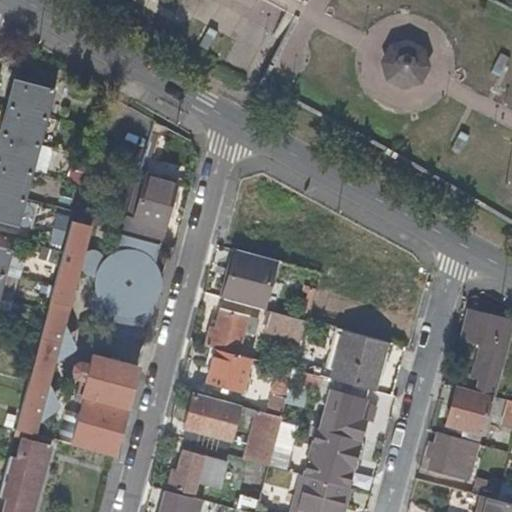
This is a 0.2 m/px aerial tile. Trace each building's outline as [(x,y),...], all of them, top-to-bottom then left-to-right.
[(218,32),(210,28),(200,47),(208,52),(218,32)] [(437,78),(445,62),(440,45),(425,37),(407,42),(399,57),(404,75),(420,83),(437,78)] [(0,221),(18,226),(18,224),(17,224),(52,89),(54,89),(54,88),(14,77),(13,78),(15,79),(0,133),(0,221)] [(304,100),(312,104),(315,98),(308,94),(304,100)] [(148,131),(140,156),(146,157),(154,133),(148,131)] [(376,138),(384,142),(387,136),(379,132),(376,138)] [(136,170),(123,216),(135,219),(146,175),(146,173),(136,170)] [(135,219),(123,216),(118,233),(159,244),(163,227),(164,227),(175,183),(146,175),(135,219)] [(54,360),(59,342),(62,328),(89,226),(70,221),(27,383),(46,389),(47,386),(54,360)] [(62,246),(67,229),(56,225),(50,243),(62,246)] [(159,245),(117,234),(112,254),(109,256),(106,258),(104,260),(102,263),(99,268),(98,269),(96,275),(95,278),(95,284),(95,288),(97,293),(98,296),(101,300),(101,302),(105,306),(108,308),(111,310),(110,313),(109,315),(109,318),(109,321),(110,323),(111,325),(112,326),(114,329),(117,330),(118,331),(123,331),(126,331),(129,331),(133,330),(137,328),(140,326),(142,325),(146,321),(148,318),(149,316),(151,312),(152,307),(153,303),(153,301),(154,300),(156,295),(158,291),(158,287),(159,282),(158,276),(157,271),(154,266),(153,265),(159,245)] [(0,285),(6,261),(9,250),(11,250),(11,249),(0,245),(0,285)] [(223,294),(236,250),(231,248),(219,293),(223,294)] [(223,294),(222,298),(261,309),(274,260),(236,250),(223,294)] [(6,261),(0,285),(0,324),(5,326),(21,265),(6,261)] [(313,270),(300,319),(304,320),(305,320),(318,272),(313,270)] [(480,376),(476,391),(494,396),(508,348),(511,332),(511,320),(493,316),(494,311),(481,307),(479,313),(470,310),(468,311),(461,338),(492,346),(491,349),(487,349),(486,353),(480,376)] [(210,325),(205,345),(214,348),(237,354),(242,331),(253,334),(257,320),(246,317),(247,315),(220,308),(217,320),(215,327),(210,325)] [(299,339),(304,320),(300,319),(269,311),(264,330),(299,339)] [(67,330),(62,328),(59,342),(54,360),(58,361),(67,330)] [(343,330),(331,379),(340,381),(366,388),(372,390),(376,373),(384,341),(343,330)] [(384,341),(376,373),(383,375),(391,343),(384,341)] [(241,391),(250,357),(237,354),(214,348),(206,382),(241,391)] [(481,352),(474,375),(480,376),(486,353),(481,352)] [(127,401),(136,366),(91,354),(87,368),(85,364),(79,362),(73,365),(71,371),(75,377),(79,378),(84,380),(80,395),(83,395),(116,404),(117,399),(127,401)] [(296,357),(293,369),(296,370),(309,373),(312,362),(296,357)] [(279,365),(267,414),(280,417),(293,369),(292,369),(279,365)] [(476,391),(480,376),(474,375),(445,367),(441,382),(476,391)] [(318,392),(322,376),(309,373),(296,370),(293,386),(318,392)] [(80,395),(84,380),(79,378),(73,400),(81,402),(83,395),(80,395)] [(337,392),(364,399),(366,388),(340,381),(337,392)] [(38,421),(46,389),(27,383),(15,429),(34,434),(38,421)] [(51,387),(47,386),(46,389),(38,421),(42,423),(51,387)] [(467,434),(480,437),(491,398),(456,388),(446,425),(448,426),(447,429),(467,434)] [(329,424),(337,392),(333,391),(325,423),(329,424)] [(363,400),(364,399),(337,392),(329,424),(325,423),(318,421),(317,427),(327,430),(359,438),(364,420),(364,419),(358,417),(363,400)] [(236,412),(238,406),(193,394),(185,426),(224,437),(231,411),(236,412)] [(113,455),(127,401),(117,399),(116,404),(83,395),(81,402),(70,444),(113,455)] [(374,406),(363,400),(358,417),(364,419),(364,420),(369,422),(374,406)] [(511,428),(511,400),(509,400),(502,426),(511,428)] [(255,411),(242,459),(267,466),(280,417),(267,414),(255,411)] [(13,429),(16,416),(8,414),(4,426),(13,429)] [(30,511),(50,438),(45,437),(34,434),(15,429),(14,434),(21,437),(15,459),(8,457),(0,485),(0,494),(14,498),(10,511),(30,511)] [(467,434),(447,429),(446,433),(466,438),(467,434)] [(354,457),(359,438),(327,430),(317,468),(344,475),(349,456),(354,457)] [(433,455),(429,470),(467,481),(477,445),(439,436),(436,443),(430,441),(427,454),(433,455)] [(223,461),(183,450),(176,471),(173,470),(168,486),(193,493),(196,482),(215,487),(223,461)] [(348,476),(354,457),(349,456),(344,475),(348,476)] [(302,496),(307,477),(301,475),(296,494),(302,496)] [(298,511),(335,511),(337,506),(341,507),(346,487),(307,477),(302,496),(296,494),(288,493),(286,500),(294,502),(300,504),(298,511)] [(474,484),(472,494),(473,494),(480,496),(492,499),(494,492),(495,489),(474,484)] [(198,511),(201,499),(167,490),(161,511),(198,511)] [(235,508),(249,511),(254,511),(258,499),(239,494),(235,508)] [(468,511),(476,511),(480,496),(473,494),(468,511)] [(480,496),(476,511),(511,511),(511,504),(498,500),(492,499),(480,496)] [(298,511),(300,504),(294,502),(291,511),(298,511)]
